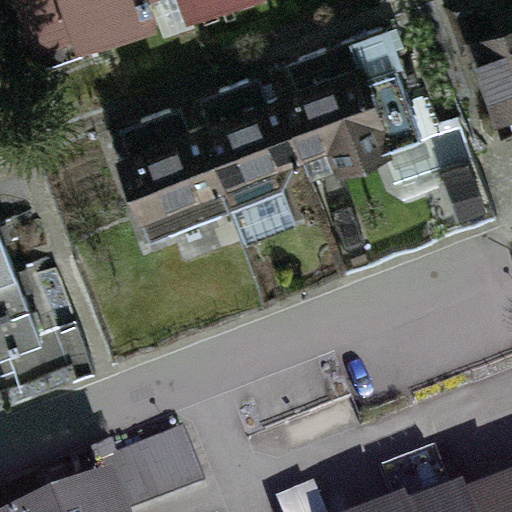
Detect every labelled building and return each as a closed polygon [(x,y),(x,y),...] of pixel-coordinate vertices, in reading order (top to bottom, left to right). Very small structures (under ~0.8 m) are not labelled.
[(21,0),(41,56),(89,39),(92,49),(167,22),(158,0),(21,0)] [(199,0),(205,14),(243,0),(199,0)] [(511,1),(472,16),(509,115),(511,114),(511,1)] [(372,57),(289,89),(324,181),(407,149),(372,57)] [(289,89),(207,120),(242,212),(324,181),(289,89)] [(207,120),(124,151),(159,243),(242,212),(207,120)] [(0,282),(34,268),(16,224),(0,230),(0,282)] [(0,282),(0,356),(61,332),(34,268),(0,282)] [(135,511),(124,482),(48,511),(135,511)] [(511,511),(511,495),(471,510),(471,511),(511,511)] [(471,511),(471,510),(468,501),(438,511),(471,511)]
